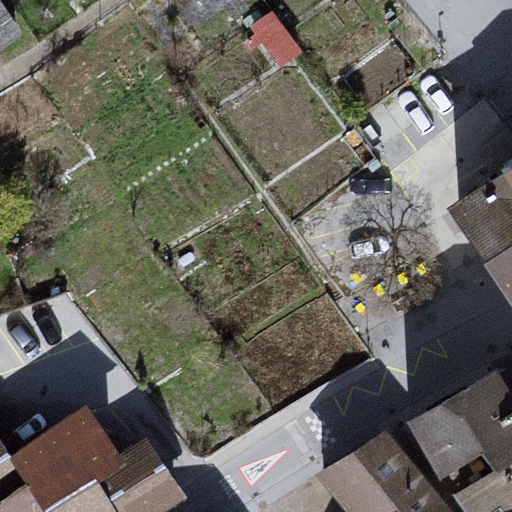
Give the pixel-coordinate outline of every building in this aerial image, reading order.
[(511,159),(444,205),(511,302),(511,159)] [(493,367),(410,422),(436,484),(484,456),(491,474),(511,460),(511,369),(499,375),(493,367)] [(93,419),(10,464),(15,489),(0,498),(0,511),(176,511),(183,509),(148,446),(114,463),(93,419)] [(441,511),(382,434),(308,478),(336,511),(441,511)] [(0,450),(0,498),(15,489),(10,464),(0,450)]
